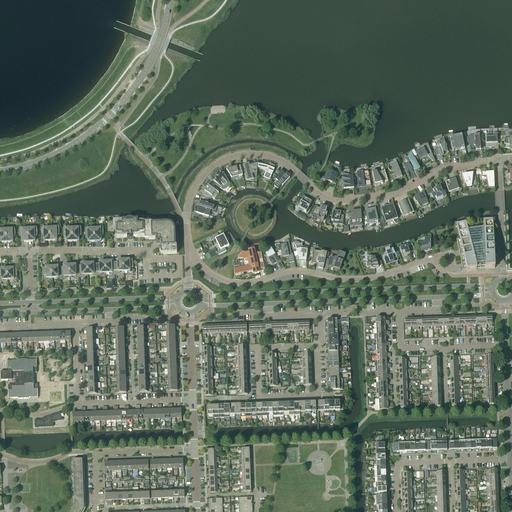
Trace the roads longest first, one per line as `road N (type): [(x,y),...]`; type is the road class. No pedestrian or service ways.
road 1 (residential): [(187,265),(189,199),(220,160),(280,160),(341,203),(382,200),(451,169),(498,160)]
road 2 (tertiary): [(492,286),(199,297)]
road 3 (unclassified): [(0,172),(71,146),(125,100),(155,50),(169,0)]
road 4 (residential): [(187,265),(242,285),(298,272),(368,279),(435,259)]
road 5 (tertiary): [(177,298),(0,304)]
road 6 (tertiary): [(266,304),(435,298)]
road 7 (residential): [(93,511),(94,453),(194,448)]
road 8 (residential): [(0,252),(142,251)]
road 9 (residential): [(505,346),(403,348),(397,314)]
